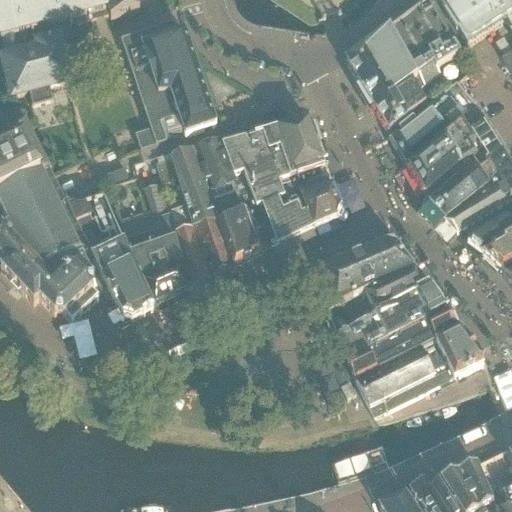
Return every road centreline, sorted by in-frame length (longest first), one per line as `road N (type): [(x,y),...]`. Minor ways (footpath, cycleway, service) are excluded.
road 1 (residential): [(208,0),(236,43),(318,71),(408,0)]
road 2 (residential): [(128,345),(94,355),(41,345),(0,306)]
